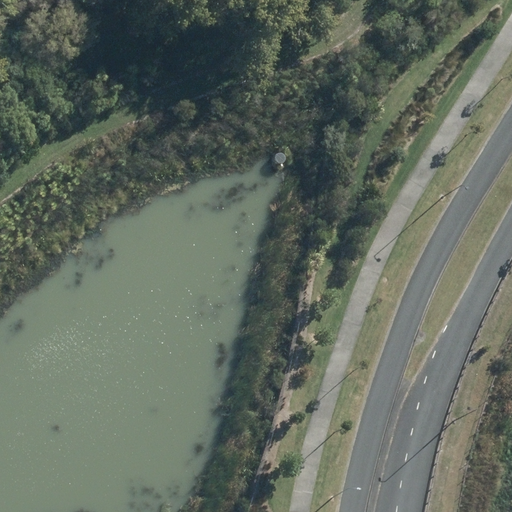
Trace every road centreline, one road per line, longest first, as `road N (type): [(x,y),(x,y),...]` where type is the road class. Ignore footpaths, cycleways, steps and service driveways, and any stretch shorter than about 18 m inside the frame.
road 1 (secondary): [(352,511),(422,285),(511,131)]
road 2 (secondary): [(511,230),(469,303),(417,438),(407,511)]
